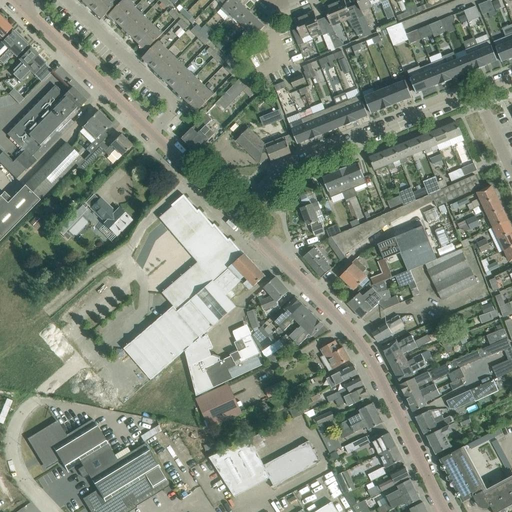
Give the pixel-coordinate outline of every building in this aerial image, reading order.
[(82,0),(102,19),(118,2),(116,0),(82,0)] [(127,0),(124,0),(117,8),(110,15),(146,51),(163,34),(127,0)] [(175,0),(169,0),(177,8),(180,5),(175,0)] [(230,16),(241,4),(237,0),(230,0),(218,13),(226,20),(230,16)] [(343,0),(340,0),(334,3),(342,22),(347,20),(358,36),(364,34),(358,19),(354,9),(349,11),(343,0)] [(372,7),(368,0),(356,0),(359,4),(353,6),(354,9),(358,19),(364,17),(362,11),(372,7)] [(368,0),(372,7),(382,3),(384,8),(390,6),(387,0),(368,0)] [(489,0),(479,4),(484,15),(496,10),(491,0),(489,0)] [(403,1),(402,1),(406,10),(407,12),(409,17),(419,12),(417,8),(415,4),(405,8),(403,1)] [(324,21),(330,38),(336,35),(332,26),(342,22),(334,3),(324,7),(329,19),(324,21)] [(249,12),(241,4),(230,16),(238,23),(249,12)] [(427,4),(417,8),(419,12),(429,8),(427,4)] [(184,16),(187,13),(180,5),(177,8),(184,16)] [(172,10),(168,13),(175,20),(179,17),(172,10)] [(313,11),(304,15),(311,35),(313,39),(326,35),(327,39),(330,38),(323,21),(318,23),(313,11)] [(257,19),(249,12),(238,23),(241,27),(243,25),(247,29),(245,30),(245,31),(257,19)] [(409,17),(407,12),(397,16),(399,21),(409,17)] [(195,20),(187,13),(184,16),(192,23),(196,20),(195,20)] [(311,35),(304,15),(294,19),(299,31),(294,34),(293,31),(292,31),(298,46),(304,44),(302,38),(311,35)] [(452,15),(441,20),(446,33),(447,34),(458,29),(452,15)] [(189,26),(181,19),(178,23),(185,30),(189,26)] [(265,27),(257,19),(245,31),(249,34),(250,32),(255,37),(265,27)] [(441,20),(429,25),(434,38),(446,33),(441,20)] [(0,40),(12,28),(5,21),(0,26),(0,40)] [(213,32),(206,25),(199,32),(206,39),(213,32)] [(209,42),(206,39),(199,32),(198,31),(194,28),(191,31),(205,45),(209,42)] [(12,31),(5,38),(0,43),(0,58),(20,38),(12,31)] [(511,53),(505,37),(493,42),(502,62),(511,57),(511,53)] [(27,46),(20,38),(0,58),(0,61),(3,65),(13,54),(16,57),(27,46)] [(477,45),(486,66),(487,66),(486,65),(497,61),(498,61),(489,40),(477,45)] [(159,42),(150,51),(143,58),(197,111),(214,95),(159,42)] [(468,55),(474,71),(486,66),(477,45),(465,50),(468,55)] [(210,47),(207,51),(222,65),(225,62),(210,47)] [(30,48),(23,55),(19,59),(22,62),(11,73),(16,77),(37,56),(30,48)] [(468,55),(457,60),(463,74),(474,70),(474,71),(468,55)] [(45,63),(37,56),(16,77),(21,82),(31,72),(34,74),(41,82),(45,77),(52,71),(45,63)] [(344,73),(349,71),(344,58),(339,59),(344,73)] [(431,63),(440,85),(451,80),(445,64),(443,58),(431,63)] [(457,60),(445,64),(451,80),(452,80),(452,79),(451,79),(463,74),(457,60)] [(440,85),(431,63),(420,68),(428,88),(439,84),(439,85),(440,85)] [(228,65),(225,68),(232,75),(236,72),(228,65)] [(420,68),(420,66),(407,71),(416,93),(417,93),(428,88),(420,68)] [(243,75),(210,110),(217,117),(214,120),(213,121),(216,124),(218,127),(228,117),(229,118),(230,117),(224,111),(231,104),(244,91),(250,97),(251,97),(258,90),(243,75)] [(290,80),(293,87),(306,82),(303,75),(290,80)] [(405,81),(395,85),(402,101),(411,97),(412,98),(412,97),(405,80),(405,81)] [(385,89),(383,84),(373,88),(375,93),(382,110),(392,106),(385,89)] [(402,101),(395,85),(385,89),(392,106),(393,106),(392,105),(402,101)] [(74,114),(86,101),(72,87),(63,96),(54,87),(7,134),(23,150),(12,162),(2,152),(0,154),(0,163),(16,179),(25,170),(26,169),(27,170),(73,123),(70,120),(75,115),(74,114)] [(19,104),(23,102),(13,90),(10,92),(19,104)] [(382,110),(375,93),(365,97),(365,96),(364,97),(371,114),(372,114),(372,113),(381,109),(381,110),(381,111),(382,110)] [(369,116),(360,95),(348,100),(357,121),(357,120),(368,116),(369,116)] [(348,100),(337,105),(345,126),(357,121),(348,100)] [(324,103),(291,117),(293,121),(326,108),(324,103)] [(345,126),(337,105),(325,110),(333,130),(344,125),(344,126),(345,126)] [(333,130),(325,110),(313,114),(322,135),(322,134),(322,135),(322,134),(333,130)] [(83,127),(87,131),(96,139),(91,144),(95,148),(91,152),(91,153),(102,142),(109,134),(105,130),(110,124),(102,116),(103,115),(98,111),(83,127)] [(282,118),(280,111),(262,119),(264,125),(282,118)] [(199,121),(182,139),(183,139),(195,151),(196,153),(215,133),(211,129),(207,125),(211,120),(213,119),(207,113),(199,121)] [(322,135),(313,114),(301,119),(310,140),(322,135)] [(310,140),(301,119),(289,124),(297,144),(298,144),(309,139),(309,140),(310,140)] [(462,135),(457,122),(444,127),(450,140),(462,135)] [(449,140),(444,127),(432,132),(437,145),(449,140)] [(249,128),(243,133),(236,141),(260,163),(271,159),(271,161),(272,161),(265,144),(249,128)] [(437,145),(432,132),(420,137),(425,150),(426,154),(439,149),(437,145)] [(81,173),(103,150),(108,156),(111,153),(118,159),(132,145),(121,134),(110,145),(108,148),(102,142),(91,153),(76,168),(81,173)] [(284,136),(265,144),(272,161),(291,153),(284,136)] [(412,155),(425,150),(420,137),(407,142),(412,155)] [(0,240),(82,158),(66,142),(11,199),(4,192),(0,195),(0,240)] [(412,155),(407,142),(395,147),(400,160),(402,164),(408,161),(406,157),(412,155)] [(400,160),(395,147),(382,152),(387,165),(400,160)] [(387,165),(382,152),(370,157),(375,170),(387,165)] [(443,160),(441,155),(430,159),(432,164),(443,160)] [(347,167),(346,167),(355,188),(367,183),(358,163),(347,168),(347,167)] [(474,164),(461,168),(464,176),(477,171),(474,164)] [(346,167),(334,172),(343,193),(355,188),(346,167)] [(461,168),(448,174),(452,182),(464,176),(461,168)] [(323,177),(331,198),(343,193),(334,172),(334,173),(323,177)] [(481,186),(475,175),(400,208),(379,217),(360,225),(341,233),(333,237),(344,254),(387,225),(434,200),(436,206),(445,202),(481,186)] [(427,193),(420,175),(417,176),(422,189),(415,192),(417,197),(427,193)] [(429,194),(442,189),(437,176),(424,181),(429,194)] [(497,197),(492,186),(478,192),(481,198),(472,202),(473,206),(474,208),(481,205),(497,197)] [(303,205),(304,207),(301,208),(308,225),(311,224),(312,228),(315,235),(325,231),(322,224),(320,225),(318,221),(319,221),(315,211),(321,209),(318,202),(311,204),(308,195),(305,194),(300,196),(299,199),(301,204),(303,205)] [(411,194),(401,198),(403,203),(413,199),(411,194)] [(399,196),(397,197),(387,201),(390,208),(400,205),(403,203),(401,198),(400,198),(399,196)] [(503,209),(497,197),(481,205),(484,204),(487,210),(482,212),(484,217),(489,215),(503,209)] [(101,198),(91,209),(105,222),(104,223),(117,235),(131,220),(119,208),(113,215),(104,206),(106,203),(101,198)] [(469,203),(467,198),(458,202),(457,202),(452,204),(454,209),(469,203)] [(121,353),(129,362),(131,365),(135,361),(151,379),(236,307),(230,300),(236,296),(233,291),(242,281),(250,290),(265,276),(243,256),(233,243),(229,244),(226,242),(227,240),(217,229),(213,230),(211,227),(211,225),(202,215),(198,215),(196,213),(196,211),(187,200),(183,201),(181,199),(179,201),(159,218),(198,262),(185,274),(180,269),(176,273),(180,278),(162,293),(173,306),(124,348),(125,349),(121,353)] [(57,229),(62,235),(83,214),(81,212),(88,205),(84,201),(77,208),(57,229)] [(50,203),(43,211),(51,219),(59,211),(50,203)] [(503,209),(489,215),(494,227),(508,220),(503,209)] [(468,225),(478,221),(475,216),(466,220),(468,225)] [(511,232),(511,228),(508,220),(494,227),(500,238),(511,232)] [(480,226),(478,221),(468,225),(470,230),(480,226)] [(341,233),(339,227),(327,232),(330,238),(332,237),(333,237),(341,233)] [(444,243),(451,240),(446,229),(439,231),(444,243)] [(511,246),(511,232),(500,238),(505,250),(511,246)] [(380,244),(378,244),(379,246),(384,258),(384,259),(386,259),(386,258),(400,252),(400,253),(401,252),(395,237),(394,238),(390,240),(389,240),(385,242),(384,242),(380,244)] [(467,239),(462,241),(464,248),(470,245),(467,239)] [(486,239),(477,243),(479,248),(488,244),(486,239)] [(432,243),(424,246),(425,250),(410,255),(414,267),(438,258),(432,243)] [(491,249),(488,244),(479,248),(481,253),(491,249)] [(426,264),(428,270),(427,270),(442,300),(478,283),(468,262),(477,258),(472,245),(426,264)] [(314,248),(304,257),(321,278),(332,269),(326,262),(328,261),(317,248),(315,249),(314,248)] [(377,249),(370,253),(375,263),(382,259),(377,249)] [(489,266),(486,259),(481,261),(487,276),(492,275),(490,272),(499,267),(497,262),(489,266)] [(341,277),(347,283),(354,290),(367,277),(362,272),(365,269),(356,260),(341,277)] [(414,283),(409,272),(395,277),(400,288),(414,283)] [(494,277),(495,278),(489,281),(493,291),(499,289),(500,292),(505,290),(499,275),(494,277)] [(289,291),(276,277),(264,288),(272,296),(260,301),(264,310),(269,308),(278,304),(277,301),(289,291)] [(355,311),(377,292),(373,288),(363,296),(360,293),(348,304),(355,311)] [(381,296),(377,292),(355,311),(362,319),(379,304),(384,310),(400,303),(397,296),(384,301),(381,296)] [(501,294),(495,297),(499,306),(505,304),(501,294)] [(303,304),(295,297),(284,309),(287,311),(284,314),(283,313),(275,322),(280,326),(291,315),(290,315),(295,310),(296,311),(303,304)] [(309,311),(303,304),(296,311),(295,310),(290,315),(291,315),(280,326),(284,331),(293,323),(292,322),(295,319),(298,322),(309,311)] [(493,311),(491,304),(481,308),(484,314),(493,311)] [(505,304),(499,306),(503,318),(509,316),(505,304)] [(498,317),(495,310),(479,317),(482,324),(493,320),(492,319),(498,317)] [(316,318),(309,311),(298,322),(301,326),(290,336),(294,341),(316,318)] [(402,322),(398,316),(371,332),(378,342),(392,334),(405,327),(402,322)] [(256,318),(249,320),(252,328),(259,326),(256,318)] [(329,331),(316,318),(295,341),(299,346),(307,337),(309,334),(316,339),(329,331)] [(452,318),(437,324),(439,330),(454,324),(452,318)] [(261,332),(259,329),(253,334),(259,344),(268,337),(268,336),(270,334),(264,329),(261,332)] [(486,335),(490,345),(508,338),(503,329),(486,335)] [(206,335),(205,334),(186,351),(188,363),(197,395),(214,387),(214,388),(265,364),(260,354),(255,345),(251,335),(234,342),(238,351),(230,355),(231,356),(221,361),(220,358),(212,356),(208,348),(213,346),(207,334),(206,335)] [(396,340),(391,343),(382,347),(386,356),(415,341),(412,335),(401,341),(402,342),(398,344),(396,340)] [(428,335),(416,341),(419,347),(431,341),(428,335)] [(273,344),(268,337),(259,344),(263,352),(273,344)] [(457,359),(429,372),(433,382),(446,375),(457,370),(457,369),(482,358),(482,359),(504,350),(508,360),(492,367),(497,378),(511,371),(511,349),(508,338),(479,350),(478,350),(457,359)] [(443,344),(446,352),(458,347),(455,339),(443,344)] [(386,356),(391,365),(405,357),(403,353),(407,352),(418,347),(415,341),(386,356)] [(334,342),(325,347),(321,350),(324,356),(321,357),(329,371),(339,365),(339,366),(350,359),(344,348),(339,351),(334,342)] [(274,346),(273,344),(263,352),(266,358),(273,354),(273,353),(282,348),(278,343),(274,346)] [(277,360),(273,354),(266,358),(269,364),(271,367),(273,366),(278,363),(277,360)] [(408,362),(405,357),(391,365),(396,375),(424,360),(421,354),(411,360),(408,362)] [(437,361),(434,356),(426,359),(424,360),(396,375),(400,383),(419,373),(418,371),(427,366),(437,361)] [(358,374),(354,365),(327,378),(332,388),(350,379),(358,374)] [(461,379),(457,370),(446,375),(450,384),(461,379)] [(419,389),(433,382),(428,371),(400,385),(405,395),(419,389)] [(364,386),(359,376),(345,383),(347,388),(336,393),(327,397),(329,402),(339,398),(355,390),(364,386)] [(464,384),(461,379),(450,384),(453,390),(464,384)] [(498,391),(493,380),(471,390),(475,400),(475,401),(498,391)] [(281,382),(265,388),(269,397),(285,391),(281,382)] [(228,383),(196,399),(210,429),(243,414),(228,383)] [(434,383),(420,390),(419,389),(405,395),(408,403),(415,399),(415,400),(417,399),(418,400),(423,397),(423,396),(437,390),(434,383)] [(370,397),(365,387),(336,402),(339,407),(347,403),(349,407),(370,397)] [(440,395),(437,390),(423,396),(423,397),(418,400),(417,399),(415,400),(415,399),(408,403),(413,412),(427,405),(426,402),(440,395)] [(458,409),(475,400),(471,390),(447,401),(451,409),(458,409)] [(7,398),(0,415),(0,421),(4,423),(13,400),(7,398)] [(378,413),(373,403),(359,410),(361,413),(342,424),(344,430),(378,413)] [(301,405),(290,410),(293,418),(304,413),(301,405)] [(434,420),(429,410),(416,417),(424,434),(428,433),(438,428),(445,425),(445,426),(455,421),(452,416),(450,416),(444,419),(442,416),(434,420)] [(316,419),(318,425),(334,418),(331,412),(316,419)] [(378,413),(344,430),(340,432),(343,438),(354,433),(367,426),(369,430),(383,423),(378,413)] [(471,422),(469,416),(459,420),(461,426),(471,422)] [(57,422),(37,434),(29,439),(46,467),(60,459),(68,472),(81,464),(83,466),(78,469),(83,478),(88,475),(98,491),(84,499),(92,511),(126,511),(157,493),(170,485),(145,443),(130,452),(127,447),(114,455),(92,419),(65,436),(57,422)] [(330,437),(323,423),(318,425),(316,426),(330,453),(336,450),(330,437)] [(439,431),(438,428),(428,433),(429,435),(428,436),(436,454),(452,447),(449,441),(456,438),(453,432),(459,429),(456,423),(443,429),(443,427),(440,429),(441,430),(439,431)] [(134,441),(142,438),(143,441),(157,434),(152,424),(131,435),(134,441)] [(502,433),(500,428),(469,444),(471,449),(502,433)] [(383,452),(396,445),(389,433),(372,442),(379,454),(383,452)] [(367,436),(352,443),(348,445),(351,453),(355,451),(370,443),(367,436)] [(264,465),(250,439),(232,447),(210,457),(235,497),(270,478),(263,465),(264,465)] [(497,440),(492,442),(507,470),(511,468),(497,440)] [(274,486),(297,473),(310,467),(320,462),(320,461),(319,462),(308,441),(264,465),(263,465),(270,478),(274,486)] [(403,459),(396,445),(383,452),(379,454),(386,468),(403,459)] [(462,448),(440,460),(463,503),(473,497),(478,505),(481,507),(483,508),(486,508),(490,507),(493,511),(504,511),(511,508),(511,478),(487,492),(462,448)] [(383,467),(368,474),(371,481),(386,473),(383,467)] [(410,477),(405,467),(391,474),(392,478),(368,490),(371,497),(410,477)] [(347,471),(337,476),(345,493),(355,489),(354,487),(352,481),(351,481),(347,471)] [(316,480),(318,487),(337,483),(335,475),(316,480)] [(415,489),(410,479),(397,486),(399,489),(386,496),(388,500),(386,501),(387,503),(415,489)] [(407,506),(420,499),(415,489),(387,503),(378,508),(379,511),(385,511),(405,502),(407,506)] [(369,511),(370,511),(364,501),(354,506),(353,506),(356,511),(369,511)] [(337,511),(332,502),(315,511),(337,511)] [(428,511),(423,502),(410,509),(411,511),(428,511)]
